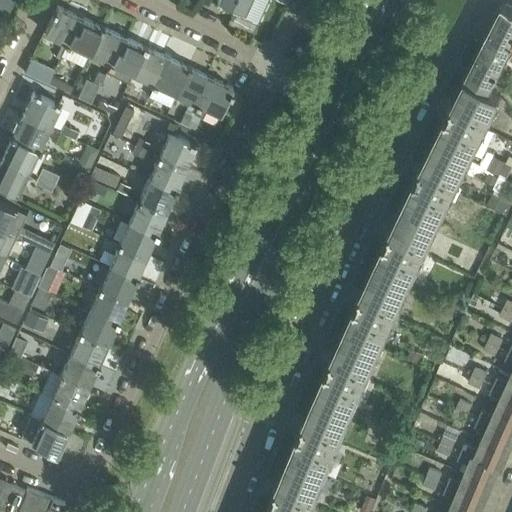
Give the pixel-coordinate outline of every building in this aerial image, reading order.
[(0,0),(0,11),(4,14),(10,0),(0,0)] [(244,13),(249,0),(216,0),(237,9),(235,13),(232,12),(227,24),(251,35),(257,23),(240,15),(241,11),(244,13)] [(469,73),(467,78),(488,89),(491,85),(508,49),(511,40),(511,7),(504,3),(469,73)] [(45,33),(67,43),(73,29),(78,31),(84,18),(58,6),(45,33)] [(73,29),(67,43),(89,53),(101,27),(84,18),(78,31),(73,29)] [(127,39),(101,27),(89,53),(111,63),(117,49),(122,51),(127,39)] [(129,83),(133,74),(145,47),(127,39),(122,51),(117,49),(111,63),(106,72),(129,83)] [(145,47),(133,74),(154,84),(161,69),(158,68),(163,55),(145,47)] [(188,67),(163,55),(158,68),(161,69),(154,84),(176,94),(188,67)] [(206,75),(188,67),(176,94),(198,104),(204,90),(200,88),(206,75)] [(232,87),(206,75),(200,88),(204,90),(198,104),(193,113),(202,117),(206,108),(220,114),(232,87)] [(499,95),(488,89),(467,78),(451,109),(482,125),(488,112),(490,113),(499,95)] [(23,115),(49,127),(60,105),(33,93),(23,115)] [(475,139),(482,125),(451,109),(435,140),(469,157),(477,140),(475,139)] [(49,127),(23,115),(13,136),(39,148),(49,127)] [(158,156),(185,168),(195,145),(168,133),(158,156)] [(2,158),(29,170),(39,148),(13,136),(2,158)] [(140,137),(134,152),(146,157),(152,141),(140,137)] [(435,140),(419,172),(451,188),(458,174),(460,175),(469,157),(435,140)] [(175,190),(185,168),(158,156),(148,178),(175,190)] [(29,170),(2,158),(0,162),(0,183),(18,192),(29,170)] [(419,172),(403,204),(438,220),(446,203),(444,202),(451,188),(419,172)] [(165,212),(175,190),(148,178),(139,200),(165,212)] [(155,234),(165,212),(139,200),(129,222),(155,234)] [(0,228),(6,231),(16,209),(0,201),(0,228)] [(403,204),(388,236),(421,251),(427,237),(430,238),(438,220),(403,204)] [(146,255),(155,234),(129,222),(119,244),(146,255)] [(0,255),(6,258),(16,236),(6,231),(0,228),(0,255)] [(388,236),(374,267),(408,283),(416,266),(414,265),(421,251),(388,236)] [(110,265),(136,277),(146,255),(119,244),(110,265)] [(50,262),(39,285),(56,293),(67,270),(50,262)] [(126,299),(136,277),(110,265),(100,287),(126,299)] [(400,300),(408,283),(374,267),(359,299),(392,314),(398,299),(400,300)] [(116,321),(126,299),(100,287),(90,309),(116,321)] [(511,318),(511,299),(508,298),(502,314),(511,318)] [(0,299),(0,314),(17,323),(23,310),(0,299)] [(359,299),(345,331),(379,346),(387,329),(385,328),(392,314),(359,299)] [(38,328),(43,313),(30,308),(25,323),(38,328)] [(80,331),(107,343),(116,321),(90,309),(80,331)] [(486,346),(497,351),(505,335),(494,330),(486,346)] [(97,365),(107,343),(80,331),(70,353),(97,365)] [(371,364),(379,346),(345,331),(331,363),(363,377),(369,363),(371,364)] [(87,387),(97,365),(70,353),(60,375),(87,387)] [(357,391),(363,377),(331,363),(317,395),(351,409),(358,392),(357,391)] [(481,387),(491,370),(480,363),(470,380),(481,387)] [(494,384),(511,392),(511,372),(507,380),(497,376),(494,384)] [(77,409),(87,387),(60,375),(51,397),(77,409)] [(496,405),(511,412),(511,392),(494,384),(490,392),(500,396),(496,405)] [(317,395),(303,427),(335,441),(341,426),(343,427),(351,409),(317,395)] [(68,431),(77,409),(51,397),(41,419),(68,431)] [(479,417),(511,432),(511,412),(496,405),(492,413),(482,409),(479,417)] [(482,439),(508,450),(511,441),(511,432),(479,417),(475,425),(486,429),(482,439)] [(58,453),(68,431),(41,419),(31,441),(58,453)] [(303,427),(289,460),(323,474),(331,456),(329,455),(335,441),(303,427)] [(439,452),(450,456),(457,435),(446,432),(439,452)] [(462,451),(499,467),(501,467),(508,450),(482,439),(478,448),(466,442),(462,451)] [(465,472),(492,483),(499,467),(462,451),(459,458),(469,462),(465,472)] [(289,460),(276,492),(309,505),(315,490),(317,491),(323,474),(289,460)] [(431,466),(427,483),(437,485),(441,469),(431,466)] [(448,484),(486,500),(492,483),(465,472),(462,480),(452,476),(448,484)] [(15,485),(4,480),(0,490),(0,506),(6,508),(15,485)] [(451,505),(468,511),(480,511),(486,500),(448,484),(445,492),(455,496),(451,505)] [(14,511),(16,511),(26,489),(15,485),(6,508),(14,511)] [(26,489),(16,511),(60,511),(61,511),(48,505),(52,497),(27,487),(26,489)] [(276,492),(268,511),(306,511),(309,505),(276,492)] [(48,505),(61,511),(65,502),(52,497),(48,505)]
